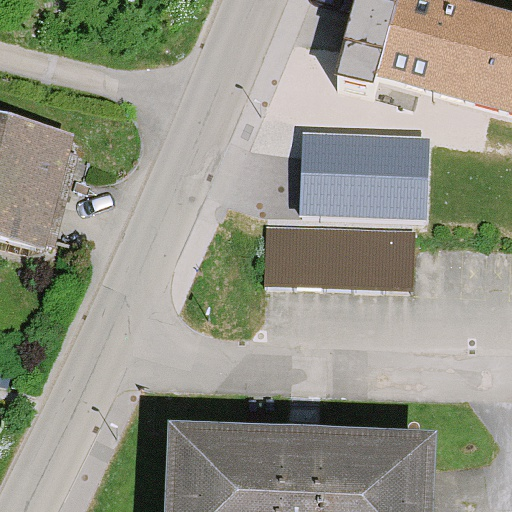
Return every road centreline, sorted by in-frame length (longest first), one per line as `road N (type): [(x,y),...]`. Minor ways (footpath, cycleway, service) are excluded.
road 1 (residential): [(213,108),(32,511)]
road 2 (residential): [(213,108),(0,56)]
